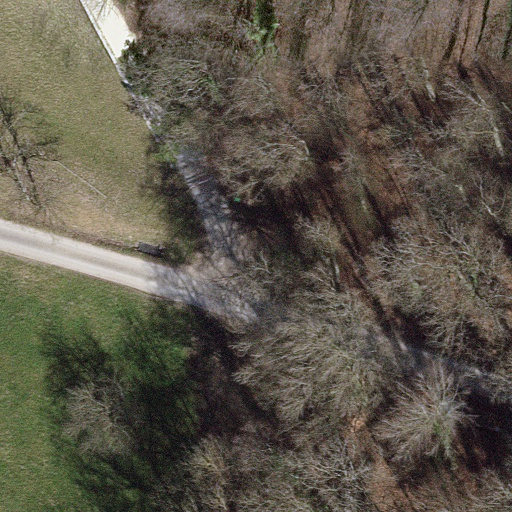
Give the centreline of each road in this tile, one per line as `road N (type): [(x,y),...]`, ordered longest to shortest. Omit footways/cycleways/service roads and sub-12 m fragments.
road 1 (track): [(226,308),(511,397)]
road 2 (track): [(226,308),(0,245)]
